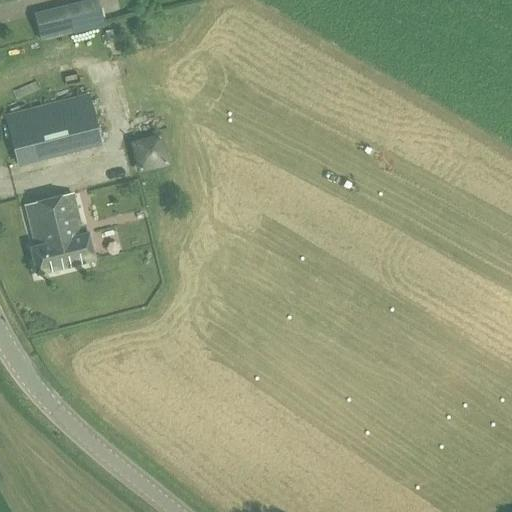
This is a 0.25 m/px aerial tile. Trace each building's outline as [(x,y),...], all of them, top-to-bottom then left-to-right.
[(92,0),(78,4),(84,28),(102,24),(96,0),(92,0)] [(34,15),(40,39),(58,35),(52,10),(34,15)] [(4,115),(17,165),(101,144),(88,94),(4,115)] [(159,140),(141,141),(142,163),(160,162),(159,140)] [(29,247),(36,274),(94,259),(87,232),(86,228),(81,229),(71,192),(24,205),(35,246),(29,247)]
